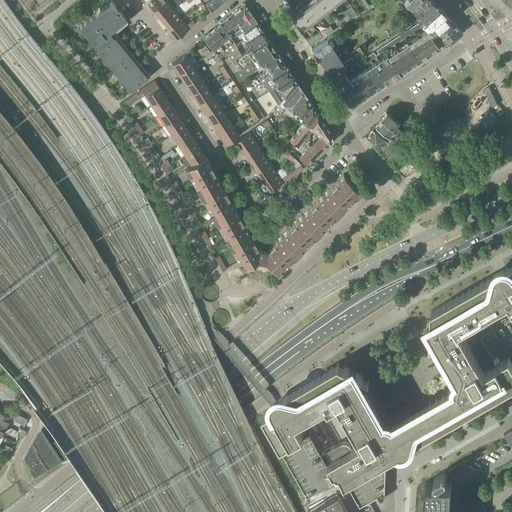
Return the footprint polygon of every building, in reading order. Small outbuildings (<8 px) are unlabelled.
[(117,75),(119,81),(125,84),(130,90),(147,76),(113,35),(115,33),(116,34),(115,33),(115,29),(117,28),(116,27),(115,28),(114,26),(125,17),(111,0),(105,5),(98,7),(96,12),(77,28),(83,30),(93,43),(94,42),(98,47),(96,49),(101,55),(102,61),(108,64),(117,75)] [(146,0),(145,1),(153,10),(165,0),(146,0)] [(165,0),(153,10),(161,19),(173,9),(165,0)] [(203,0),(210,10),(222,0),(203,0)] [(312,0),(296,13),(294,11),(290,14),(289,15),(300,30),(338,0),(360,0),(363,4),(360,6),(363,10),(369,6),(364,0),(312,0)] [(415,0),(409,5),(417,13),(431,0),(415,0)] [(421,24),(422,23),(439,7),(432,0),(431,0),(417,13),(422,19),(419,21),(421,24)] [(244,3),(230,15),(235,23),(237,21),(236,19),(236,17),(247,8),(244,3)] [(424,27),(431,35),(449,18),(444,13),(444,10),(442,8),(440,8),(439,7),(422,23),(424,27)] [(252,14),(247,8),(236,17),(236,19),(237,21),(235,23),(231,26),(233,29),(252,14)] [(161,19),(169,29),(181,19),(173,9),(161,19)] [(345,16),(348,20),(357,14),(353,9),(350,12),(345,16)] [(252,14),(233,29),(234,30),(238,26),(240,29),(235,33),(237,35),(256,21),(252,14)] [(230,15),(220,23),(228,34),(233,29),(231,26),(235,23),(230,15)] [(438,34),(441,37),(455,25),(449,18),(431,35),(434,37),(438,34)] [(181,19),(169,29),(176,38),(189,28),(195,23),(192,20),(186,25),(181,19)] [(261,27),(256,21),(237,35),(239,38),(242,36),(244,39),(261,27)] [(421,26),(418,22),(376,49),(378,53),(421,26)] [(220,23),(208,32),(225,52),(224,53),(236,70),(272,45),(267,37),(245,50),(241,53),(235,44),(231,39),(230,37),(228,34),(220,23)] [(455,25),(441,37),(437,41),(443,48),(447,44),(460,33),(460,31),(455,25)] [(267,37),(261,27),(244,39),(239,42),(245,50),(267,37)] [(426,30),(416,36),(428,54),(428,55),(432,53),(431,52),(438,48),(439,48),(426,30)] [(319,31),(306,40),(309,45),(322,37),(319,31)] [(224,53),(225,52),(208,32),(202,37),(216,54),(219,57),(224,53)] [(311,49),(316,56),(335,42),(331,36),(311,49)] [(416,36),(407,42),(419,61),(422,59),(421,59),(428,54),(416,36)] [(317,56),(321,63),(340,49),(335,42),(316,56),(317,57),(317,56)] [(407,42),(397,49),(409,67),(416,62),(417,62),(419,61),(407,42)] [(239,81),(254,71),(252,68),(277,52),(272,45),(236,70),(224,53),(227,58),(224,59),(239,81)] [(171,63),(178,73),(192,64),(187,58),(194,53),(191,49),(185,54),(171,63)] [(324,68),(325,70),(341,60),(340,59),(345,56),(340,49),(321,63),(324,66),(323,67),(324,68)] [(397,49),(387,55),(399,74),(400,73),(406,69),(407,69),(409,68),(408,67),(409,67),(397,49)] [(258,69),(260,73),(281,59),(277,52),(252,68),(254,71),(258,69)] [(379,60),(373,64),(385,83),(386,82),(385,82),(391,78),(399,74),(387,55),(379,60)] [(343,63),(341,60),(325,70),(327,72),(330,76),(341,69),(353,61),(351,57),(343,63)] [(259,79),(262,82),(286,66),(281,59),(260,73),(263,77),(259,79)] [(178,73),(185,83),(198,74),(192,64),(178,73)] [(373,64),(366,68),(378,87),(381,86),(380,86),(385,83),(373,64)] [(267,91),(276,85),(291,74),(286,66),(262,82),(267,91)] [(366,68),(359,73),(371,91),(376,89),(378,87),(366,68)] [(337,88),(345,83),(348,80),(341,69),(330,76),(330,77),(336,85),(337,88)] [(359,73),(352,78),(364,97),(367,95),(366,95),(371,92),(372,92),(371,91),(359,73)] [(185,83),(192,93),(205,84),(198,74),(185,83)] [(281,101),(297,82),(291,74),(276,85),(267,91),(277,105),(281,101)] [(352,78),(348,80),(345,83),(357,101),(358,101),(357,101),(362,98),(364,97),(352,78)] [(144,94),(148,100),(161,91),(154,80),(135,93),(138,97),(144,94)] [(288,115),(289,114),(305,94),(297,82),(281,101),(277,105),(288,115)] [(345,83),(337,88),(339,90),(344,98),(344,99),(345,99),(348,104),(348,103),(352,104),(357,101),(345,83)] [(192,93),(198,103),(212,94),(205,84),(192,93)] [(148,100),(155,111),(169,102),(161,91),(148,100)] [(119,104),(122,109),(126,107),(139,98),(138,97),(135,93),(123,101),(119,104)] [(198,103),(205,113),(218,104),(212,94),(198,103)] [(297,113),(302,117),(312,104),(305,94),(289,114),(293,117),(297,113)] [(155,111),(162,121),(176,113),(169,102),(155,111)] [(205,113),(212,123),(225,114),(218,104),(205,113)] [(311,131),(319,137),(328,144),(330,142),(330,141),(331,140),(331,138),(331,137),(331,136),(331,134),(330,133),(330,132),(329,131),(329,130),(328,130),(312,104),(302,117),(299,119),(303,122),(288,141),(297,148),(311,131)] [(386,111),(380,118),(393,129),(401,132),(402,130),(396,125),(399,122),(386,111)] [(162,121),(169,132),(183,123),(176,113),(162,121)] [(212,123),(218,133),(232,124),(225,114),(212,123)] [(380,118),(375,125),(388,135),(391,131),(398,136),(400,134),(401,132),(393,129),(380,118)] [(169,132),(177,143),(190,134),(183,123),(169,132)] [(232,124),(218,133),(225,144),(239,135),(232,124)] [(394,140),(388,135),(375,125),(374,126),(366,136),(374,143),(380,152),(396,142),(394,140)] [(236,140),(243,151),(256,142),(249,131),(236,140)] [(177,143),(184,154),(198,145),(190,134),(177,143)] [(319,137),(309,147),(317,155),(328,145),(328,144),(319,137)] [(243,151),(250,161),(263,152),(256,142),(243,151)] [(184,154),(191,164),(205,156),(198,145),(184,154)] [(317,155),(309,147),(298,159),(306,166),(317,155)] [(159,162),(174,152),(172,149),(157,159),(159,162)] [(250,161),(256,171),(269,162),(263,152),(250,161)] [(294,158),(290,153),(289,154),(286,157),(290,161),(291,161),(294,158)] [(195,186),(197,190),(218,179),(205,156),(191,164),(185,167),(184,168),(188,174),(189,174),(196,186),(195,186)] [(300,165),(294,158),(291,161),(296,168),(300,165)] [(159,164),(163,169),(166,166),(170,164),(166,159),(159,164)] [(256,171),(263,181),(276,171),(269,162),(256,171)] [(276,171),(263,181),(270,191),(283,182),(303,168),(300,165),(281,178),(276,171)] [(337,181),(324,194),(341,211),(344,207),(353,197),(354,198),(359,193),(359,192),(344,176),(343,175),(337,181)] [(209,211),(211,214),(232,203),(218,179),(197,190),(202,199),(203,199),(210,211),(209,211)] [(175,180),(171,183),(179,196),(183,194),(175,180)] [(324,194),(304,213),(322,230),(324,228),(323,227),(333,218),(334,218),(341,211),(324,194)] [(223,236),(224,237),(245,226),(232,203),(211,214),(216,224),(217,224),(224,236),(223,236)] [(186,208),(193,221),(197,219),(190,205),(186,208)] [(304,213),(285,232),(302,249),(303,248),(303,247),(312,238),(313,238),(322,230),(304,213)] [(245,226),(224,237),(231,249),(238,261),(237,261),(241,268),(242,267),(242,268),(252,262),(256,263),(269,265),(277,273),(283,268),(282,267),(292,258),(293,258),(302,249),(285,232),(266,251),(258,250),(245,226)] [(200,233),(208,246),(212,244),(204,231),(200,233)] [(218,256),(215,257),(214,258),(222,271),(226,269),(218,256)] [(408,448),(409,448),(410,447),(410,446),(411,445),(411,443),(420,438),(428,434),(508,388),(509,390),(511,388),(511,264),(506,267),(505,267),(504,267),(503,267),(501,267),(500,268),(499,268),(498,269),(497,270),(496,271),(495,272),(495,273),(494,274),(494,275),(431,310),(430,324),(427,326),(430,331),(429,346),(436,342),(457,379),(457,380),(456,380),(455,381),(455,382),(454,383),(454,384),(454,386),(455,387),(455,388),(420,408),(416,410),(392,423),(391,422),(390,421),(389,421),(388,421),(387,420),(386,420),(385,421),(383,421),(362,384),(369,380),(356,373),(353,368),(350,369),(344,366),(338,363),(284,394),(282,394),(281,394),(279,394),(278,394),(277,395),(276,395),(275,396),(274,397),(273,397),(273,398),(272,400),(272,401),(271,402),(271,403),(271,404),(271,405),(271,406),(272,407),(272,409),(262,415),(308,494),(318,488),(346,477),(347,478),(345,479),(360,506),(368,501),(378,495),(379,498),(380,499),(381,499),(382,499),(383,499),(384,498),(384,497),(384,496),(386,457),(399,450),(400,450),(402,450),(403,450),(404,450),(405,450),(406,450),(407,449),(408,448)] [(0,422),(5,425),(10,415),(0,410),(0,422)] [(27,457),(35,469),(45,463),(47,466),(62,457),(46,432),(41,425),(39,429),(37,432),(32,442),(34,445),(27,457)] [(67,454),(55,437),(53,439),(64,455),(67,454)] [(2,452),(5,454),(6,454),(8,455),(12,448),(6,445),(2,452)] [(450,511),(451,483),(440,483),(441,480),(445,478),(446,477),(447,476),(447,475),(446,474),(446,473),(445,473),(445,472),(444,472),(443,472),(442,473),(434,477),(434,482),(425,482),(423,511),(450,511)] [(349,511),(338,493),(309,509),(308,510),(309,511),(349,511)]
